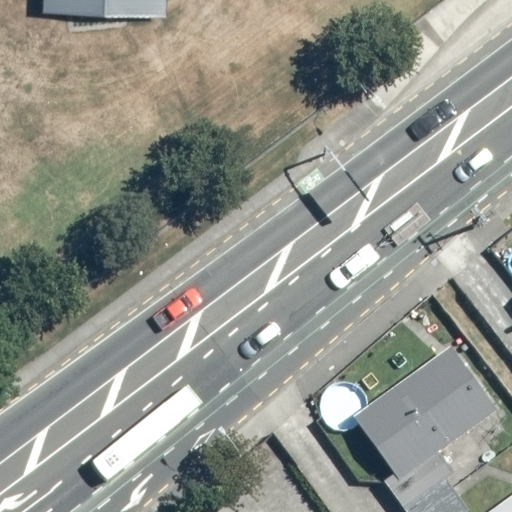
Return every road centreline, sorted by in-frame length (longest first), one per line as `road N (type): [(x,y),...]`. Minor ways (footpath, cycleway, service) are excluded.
road 1 (secondary): [(214,312),(511,93)]
road 2 (secondary): [(0,476),(214,312)]
road 3 (secondary): [(214,312),(86,511)]
